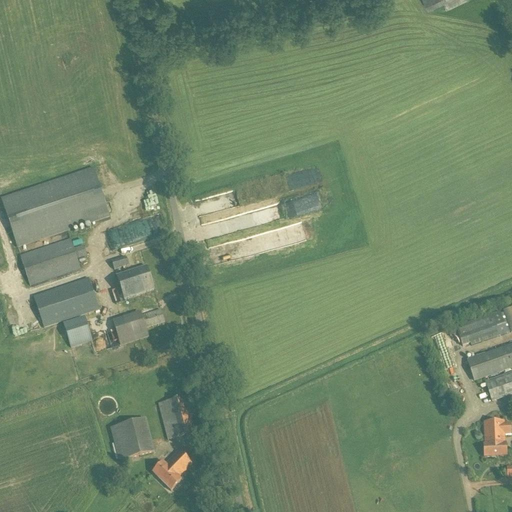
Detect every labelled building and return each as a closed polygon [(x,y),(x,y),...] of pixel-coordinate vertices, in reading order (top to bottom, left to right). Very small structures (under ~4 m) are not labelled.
[(467,0),(422,0),(428,11),(443,4),(446,10),(467,0)] [(18,249),(64,233),(110,218),(94,168),(1,199),(18,249)] [(121,245),(149,239),(145,223),(137,225),(138,230),(125,233),(125,231),(118,233),(121,245)] [(74,250),(71,240),(20,256),(30,287),(81,270),(77,260),(87,257),(83,247),(74,250)] [(114,271),(129,266),(126,257),(111,262),(114,271)] [(124,301),(155,291),(147,267),(116,277),(124,301)] [(44,329),(64,322),(99,311),(89,279),(67,285),(64,286),(33,297),(44,329)] [(165,323),(161,310),(142,316),(141,312),(112,321),(120,347),(149,337),(146,329),(165,323)] [(471,347),(499,338),(508,334),(500,312),(491,315),(455,328),(462,348),(470,345),(471,347)] [(63,324),(71,349),(92,342),(84,317),(64,324),(63,324)] [(511,344),(510,346),(466,361),(474,383),(511,369),(511,372),(485,382),(492,402),(511,395),(511,344)] [(167,441),(196,433),(187,397),(158,405),(167,441)] [(119,462),(155,453),(146,419),(110,429),(119,462)] [(504,423),(504,421),(483,423),(484,445),(484,458),(507,457),(506,444),(505,444),(505,435),(511,435),(511,423),(504,423)] [(193,465),(179,451),(165,464),(163,462),(152,473),(171,492),(182,481),(180,479),(193,465)]
